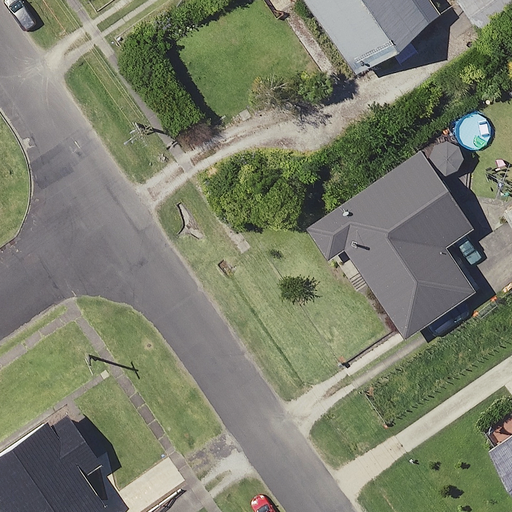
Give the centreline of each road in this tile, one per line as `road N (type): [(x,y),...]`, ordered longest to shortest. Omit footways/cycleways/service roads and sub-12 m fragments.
road 1 (residential): [(320,511),(113,211)]
road 2 (residential): [(113,211),(0,48)]
road 3 (residential): [(0,292),(113,211)]
